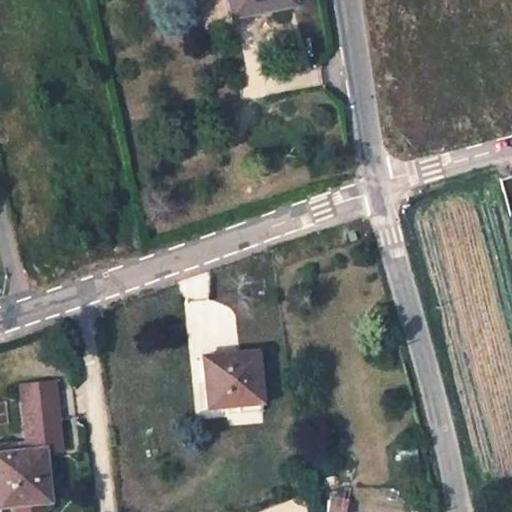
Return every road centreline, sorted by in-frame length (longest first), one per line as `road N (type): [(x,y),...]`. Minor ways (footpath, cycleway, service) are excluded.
road 1 (unclassified): [(0,332),(379,185)]
road 2 (unclassified): [(379,185),(454,511)]
road 3 (unknown): [(85,299),(122,511)]
road 4 (unclassified): [(350,0),(379,185)]
road 5 (unclassified): [(379,185),(511,154)]
